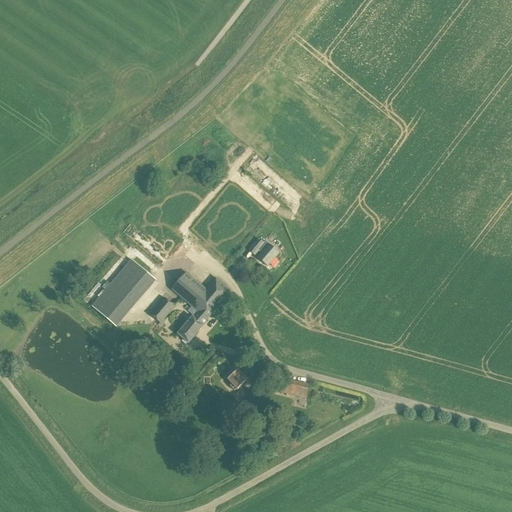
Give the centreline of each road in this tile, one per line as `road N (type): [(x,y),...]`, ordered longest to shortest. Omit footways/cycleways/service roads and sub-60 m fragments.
road 1 (unclassified): [(511,431),(417,405),(391,407),(200,511)]
road 2 (unclassified): [(121,511),(97,498),(0,376)]
